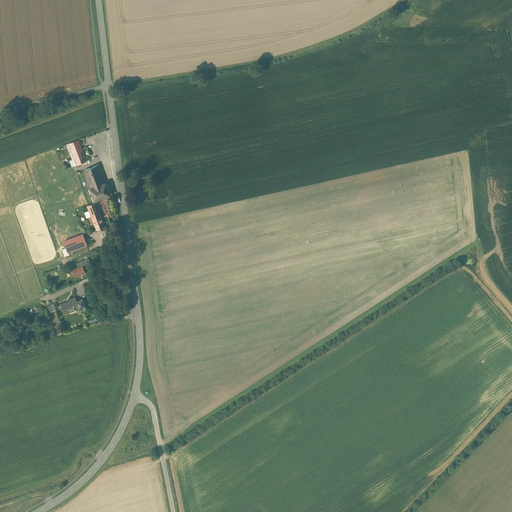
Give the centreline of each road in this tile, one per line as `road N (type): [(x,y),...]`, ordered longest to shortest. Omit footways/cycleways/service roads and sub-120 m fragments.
road 1 (tertiary): [(97,0),(138,328),(134,395)]
road 2 (tertiary): [(134,395),(96,466),(39,511)]
road 3 (unclassified): [(134,395),(151,407),(172,511)]
